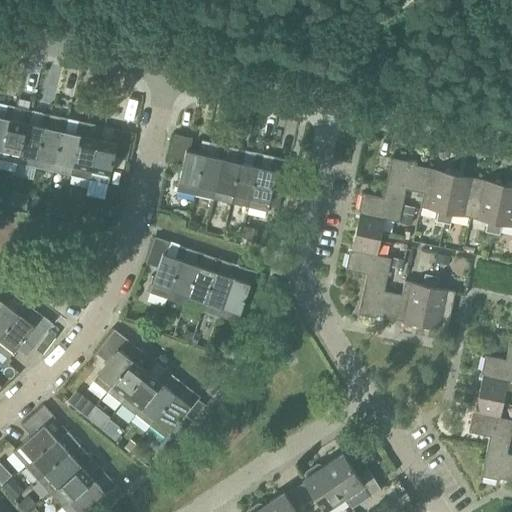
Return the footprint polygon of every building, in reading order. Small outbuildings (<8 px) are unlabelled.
[(0,158),(2,151),(9,119),(12,120),(15,107),(7,106),(4,118),(0,117),(0,158)] [(2,151),(0,158),(0,160),(1,160),(17,164),(18,164),(20,155),(27,123),(30,124),(33,111),(24,109),(22,122),(12,120),(9,119),(2,151)] [(20,155),(18,164),(36,168),(38,159),(45,127),(48,128),(51,115),(42,113),(39,126),(30,124),(27,123),(20,155)] [(38,159),(36,168),(53,172),(55,163),(56,163),(63,131),(66,132),(68,119),(60,117),(57,130),(48,128),(45,127),(38,159)] [(55,163),(53,172),(71,176),(73,167),(74,167),(81,135),(83,136),(86,123),(78,122),(75,134),(66,132),(63,131),(56,163),(55,163)] [(73,167),(71,176),(89,180),(91,171),(99,139),(101,140),(104,127),(96,126),(93,138),(83,136),(81,135),(74,167),(73,167)] [(91,171),(89,180),(90,180),(107,184),(108,184),(114,158),(127,161),(133,134),(114,130),(111,142),(101,140),(99,139),(91,171)] [(174,135),(168,163),(182,166),(177,192),(195,196),(197,186),(197,187),(204,155),(207,155),(210,143),(202,141),(199,154),(186,151),(189,138),(174,135)] [(197,186),(195,196),(213,200),(215,190),(215,191),(222,159),(225,160),(228,147),(220,145),(217,158),(207,155),(204,155),(197,187),(197,186)] [(215,190),(213,200),(231,204),(233,194),(233,195),(240,163),(243,164),(246,151),(237,149),(234,162),(225,160),(222,159),(215,191),(215,190)] [(233,194),(231,204),(248,208),(251,198),(251,199),(258,167),(261,168),(264,155),(255,153),(252,166),(243,164),(240,163),(233,195),(233,194)] [(251,198),(248,208),(267,212),(271,194),(281,196),(289,161),(273,157),(270,170),(261,168),(258,167),(251,199),(251,198)] [(391,158),(383,198),(403,203),(405,190),(423,193),(428,169),(409,164),(409,162),(391,158)] [(428,169),(423,193),(420,208),(438,212),(436,222),(443,224),(453,174),(428,169)] [(478,179),(453,174),(443,224),(450,225),(452,215),(470,218),(478,179)] [(503,185),(478,179),(470,218),(487,222),(485,233),(492,234),(503,185)] [(511,186),(503,185),(492,234),(499,236),(502,225),(511,227),(511,186)] [(360,212),(355,232),(381,238),(384,220),(398,223),(403,203),(383,198),(362,194),(358,212),(360,212)] [(377,256),(381,238),(355,232),(351,253),(349,252),(345,270),(366,275),(386,279),(391,259),(377,256)] [(155,238),(146,264),(158,268),(149,293),(167,299),(170,291),(181,260),(183,261),(187,249),(179,246),(175,258),(166,255),(170,243),(155,238)] [(170,291),(167,299),(184,305),(187,297),(198,266),(201,267),(205,255),(197,252),(192,264),(183,261),(181,260),(170,291)] [(187,297),(184,305),(202,311),(205,303),(215,272),(218,273),(222,261),(214,258),(210,270),(201,267),(198,266),(187,297)] [(205,303),(202,311),(219,317),(222,308),(233,278),(235,279),(239,266),(231,264),(227,276),(218,273),(215,272),(205,303)] [(222,308),(219,317),(237,323),(250,284),(252,285),(257,272),(249,270),(244,282),(235,279),(233,278),(222,308)] [(376,316),(396,321),(401,295),(384,292),(386,279),(366,275),(358,315),(376,319),(376,316)] [(404,281),(401,295),(396,321),(421,326),(432,276),(425,275),(422,285),(404,281)] [(432,276),(421,326),(446,331),(455,292),(436,288),(439,278),(432,276)] [(0,309),(4,303),(7,305),(15,295),(8,290),(0,299),(0,309)] [(4,303),(0,309),(0,339),(19,315),(21,316),(29,306),(22,301),(14,311),(7,305),(4,303)] [(19,315),(0,339),(0,352),(8,359),(16,349),(27,357),(35,346),(52,324),(37,312),(29,306),(21,316),(19,315)] [(107,362),(105,365),(92,381),(107,392),(112,386),(132,360),(134,362),(142,352),(135,347),(128,357),(121,352),(127,344),(114,334),(97,355),(107,362)] [(511,383),(511,361),(505,361),(484,356),(480,374),(483,375),(478,395),(503,400),(507,382),(511,383)] [(107,392),(121,404),(126,397),(147,372),(149,373),(157,363),(150,358),(142,368),(134,362),(132,360),(112,386),(107,392)] [(121,404),(136,415),(141,408),(141,409),(161,383),(163,385),(171,375),(164,369),(156,380),(149,374),(149,373),(147,372),(126,397),(121,404)] [(136,415),(150,426),(155,420),(176,394),(178,396),(186,386),(179,381),(171,391),(163,385),(161,383),(141,409),(141,408),(136,415)] [(200,397),(193,392),(185,402),(178,396),(176,394),(155,420),(150,426),(165,438),(190,406),(192,408),(200,397)] [(468,433),(489,437),(509,441),(511,428),(511,420),(499,418),(503,400),(478,395),(474,415),(472,414),(468,433)] [(186,416),(193,422),(205,406),(198,401),(186,416)] [(30,437),(13,453),(25,466),(32,460),(56,439),(58,441),(68,432),(62,426),(61,427),(53,434),(48,429),(56,422),(44,409),(22,429),(30,437)] [(511,455),(506,454),(509,441),(489,437),(480,477),(499,481),(499,479),(511,481),(511,455)] [(32,460),(25,466),(37,480),(44,474),(69,452),(71,455),(80,446),(74,439),(65,448),(58,441),(56,439),(32,460)] [(44,474),(37,480),(50,494),(57,487),(57,488),(81,466),(83,468),(92,459),(87,453),(77,462),(71,455),(69,452),(44,474)] [(342,454),(323,467),(344,499),(345,498),(352,508),(370,496),(370,497),(381,490),(367,470),(357,476),(353,469),(342,454)] [(57,487),(50,494),(62,507),(69,501),(93,480),(95,482),(105,473),(99,467),(89,476),(83,468),(81,466),(57,488),(57,487)] [(305,479),(303,480),(305,482),(318,502),(308,509),(310,511),(325,511),(344,499),(323,467),(321,468),(317,467),(305,475),(305,479)] [(69,501),(62,507),(64,510),(66,511),(85,511),(94,504),(102,497),(105,494),(107,495),(117,487),(111,480),(101,489),(95,482),(93,480),(69,501)] [(283,493),(264,506),(267,511),(310,511),(308,509),(303,511),(295,511),(285,496),(283,493)]
